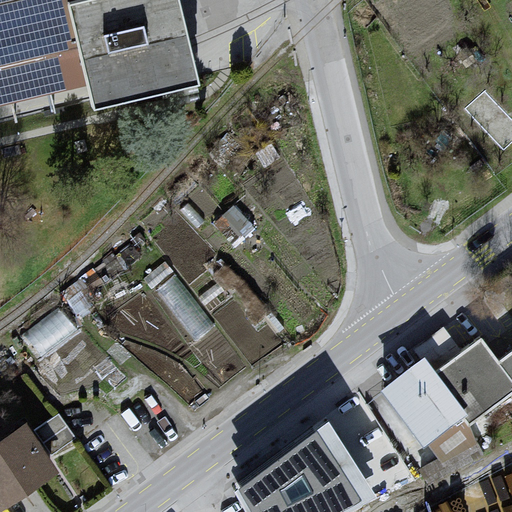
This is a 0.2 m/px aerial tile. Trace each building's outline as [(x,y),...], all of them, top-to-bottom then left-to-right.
[(0,0),(0,113),(60,99),(64,118),(182,90),(172,49),(160,0),(0,0)] [(511,141),(511,120),(485,92),(466,109),(504,149),(511,141)] [(41,347),(76,321),(63,305),(29,331),(41,347)] [(421,336),(435,354),(457,336),(442,318),(421,336)] [(488,365),(470,341),(423,377),(450,417),(458,428),(506,391),(488,365)] [(511,347),(488,365),(506,391),(510,395),(511,393),(511,347)] [(450,417),(423,377),(412,361),(368,395),(409,450),(450,417)] [(74,436),(58,412),(33,430),(23,416),(0,430),(0,501),(55,465),(49,455),(74,436)] [(344,511),(362,504),(312,423),(221,495),(229,511),(344,511)]
